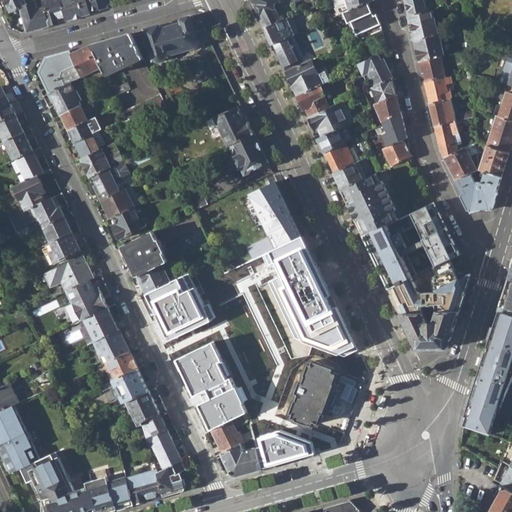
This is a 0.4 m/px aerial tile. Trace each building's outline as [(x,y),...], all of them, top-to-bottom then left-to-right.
[(5,0),(12,12),(20,8),(27,4),(36,0),(35,0),(26,0),(25,1),(24,0),(5,0)] [(36,0),(27,4),(20,8),(27,31),(51,24),(46,7),(39,9),(36,0)] [(45,0),(44,0),(46,7),(51,24),(68,20),(62,0),(45,0)] [(62,0),(68,20),(101,10),(98,0),(62,0)] [(98,0),(101,10),(109,8),(106,0),(98,0)] [(254,0),(254,4),(266,28),(281,21),(274,6),(275,3),(281,0),(254,0)] [(335,0),(342,14),(346,12),(371,1),(372,0),(335,0)] [(406,0),(410,16),(427,12),(423,0),(406,0)] [(380,20),(371,1),(346,12),(350,22),(352,21),(361,38),(382,28),(380,20)] [(410,16),(416,40),(437,35),(435,23),(433,11),(427,12),(410,16)] [(156,60),(160,62),(161,62),(166,60),(170,55),(197,46),(199,42),(196,35),(205,29),(201,21),(190,16),(145,29),(154,61),(156,60)] [(266,28),(274,44),(296,34),(288,18),(281,21),(266,28)] [(305,30),(296,34),(274,44),(285,68),(300,60),(294,49),(310,41),(305,30)] [(132,33),(93,44),(104,66),(105,70),(144,59),(132,33)] [(416,40),(421,61),(441,56),(444,56),(440,35),(437,35),(416,40)] [(93,44),(71,50),(79,66),(84,76),(104,66),(93,44)] [(41,70),(51,92),(66,85),(60,74),(62,70),(79,66),(71,50),(48,57),(41,70)] [(368,74),(374,87),(393,78),(382,53),(356,66),(362,76),(368,74)] [(421,61),(426,82),(445,78),(446,77),(441,56),(421,61)] [(287,72),(298,95),(320,85),(323,84),(312,61),(287,72)] [(142,73),(148,86),(155,83),(149,70),(142,73)] [(112,84),(118,97),(131,90),(125,78),(112,84)] [(372,88),(379,103),(398,95),(393,78),(374,87),(372,88)] [(426,82),(431,104),(452,99),(450,87),(447,87),(445,78),(426,82)] [(61,116),(62,115),(80,106),(82,105),(71,83),(66,85),(51,92),(61,116)] [(298,95),(309,119),(330,109),(324,96),(324,95),(320,85),(298,95)] [(495,116),(498,116),(511,120),(511,86),(509,86),(504,105),(501,105),(500,107),(498,106),(495,116)] [(0,121),(16,114),(8,98),(2,87),(0,87),(0,121)] [(125,112),(131,123),(166,106),(160,95),(125,112)] [(376,105),(383,121),(401,112),(398,95),(379,103),(376,105)] [(431,104),(436,127),(458,122),(456,114),(455,115),(452,99),(431,104)] [(309,119),(319,139),(339,129),(350,124),(341,103),(330,109),(309,119)] [(230,145),(232,144),(255,133),(241,105),(216,117),(220,126),(230,145)] [(62,115),(69,130),(87,121),(80,106),(62,115)] [(383,137),(388,148),(394,145),(404,140),(407,139),(401,112),(383,121),(388,132),(385,134),(383,137)] [(0,121),(0,127),(6,141),(25,132),(16,114),(0,121)] [(511,120),(498,116),(488,146),(510,153),(511,145),(511,120)] [(94,117),(88,121),(92,130),(99,126),(94,117)] [(208,121),(213,129),(220,126),(216,117),(208,121)] [(75,143),(77,142),(92,135),(94,134),(92,130),(88,121),(87,121),(69,130),(75,143)] [(436,127),(441,150),(445,158),(459,151),(458,146),(462,144),(458,122),(436,127)] [(319,139),(325,152),(345,143),(339,129),(319,139)] [(15,159),(17,158),(34,150),(25,132),(6,141),(15,159)] [(269,163),(255,133),(232,144),(237,155),(235,156),(241,168),(244,167),(246,174),(269,163)] [(77,142),(85,158),(100,150),(92,135),(77,142)] [(384,149),(389,166),(408,159),(411,157),(412,157),(411,154),(404,140),(394,145),(388,148),(384,149)] [(125,161),(126,161),(122,153),(116,142),(100,150),(85,158),(83,159),(92,177),(94,176),(111,168),(125,161)] [(325,152),(334,171),(355,162),(348,149),(345,143),(325,152)] [(445,158),(456,179),(472,172),(478,169),(471,154),(481,150),(481,148),(482,145),(477,143),(459,151),(445,158)] [(488,146),(482,145),(481,148),(487,149),(480,169),(486,171),(502,176),(510,153),(488,146)] [(353,146),(348,149),(355,162),(359,160),(353,146)] [(17,158),(27,181),(38,176),(42,174),(38,164),(40,163),(34,150),(17,158)] [(355,162),(363,179),(367,177),(359,160),(355,162)] [(111,168),(94,176),(99,185),(97,186),(103,200),(122,191),(125,189),(121,180),(130,176),(131,173),(125,161),(111,168)] [(334,171),(343,189),(363,179),(355,162),(334,171)] [(491,210),(502,176),(486,171),(483,181),(476,180),(472,172),(456,179),(472,212),(481,209),(491,210)] [(343,189),(365,236),(383,227),(398,220),(376,173),(367,177),(363,179),(343,189)] [(22,212),(26,210),(47,201),(41,189),(44,188),(38,176),(27,181),(11,189),(22,212)] [(131,187),(126,189),(135,207),(140,205),(131,187)] [(197,208),(209,202),(202,187),(190,193),(197,208)] [(102,201),(111,218),(135,207),(126,189),(125,189),(122,191),(103,200),(102,201)] [(45,227),(66,217),(60,206),(58,206),(53,197),(47,201),(26,210),(38,230),(45,227)] [(365,236),(376,259),(390,288),(411,277),(417,274),(407,253),(424,245),(434,266),(450,259),(460,254),(435,202),(408,215),(419,237),(403,245),(396,230),(386,234),(383,227),(365,236)] [(141,219),(135,207),(111,218),(120,239),(136,232),(132,223),(141,219)] [(158,230),(165,244),(203,226),(196,212),(158,230)] [(268,224),(279,247),(304,235),(293,212),(268,224)] [(45,227),(52,242),(73,232),(66,217),(45,227)] [(82,250),(73,232),(52,242),(56,249),(52,252),(57,262),(82,250)] [(125,247),(138,276),(162,264),(170,261),(155,232),(125,247)] [(312,253),(304,235),(279,247),(282,256),(280,260),(283,265),(287,266),(288,267),(291,274),(291,275),(310,266),(305,256),(312,253)] [(64,282),(68,290),(91,279),(94,277),(84,255),(46,273),(50,280),(52,282),(58,283),(64,282)] [(411,277),(390,288),(403,314),(425,313),(425,306),(438,305),(439,312),(459,311),(471,275),(470,273),(465,275),(465,273),(463,271),(461,270),(459,270),(456,271),(450,259),(434,266),(433,267),(436,274),(434,275),(434,291),(418,292),(411,277)] [(138,276),(147,293),(167,283),(171,281),(162,264),(138,276)] [(288,267),(287,266),(281,270),(284,277),(291,274),(288,267)] [(511,269),(498,311),(511,315),(511,269)] [(82,320),(85,319),(109,308),(99,286),(95,288),(91,279),(68,290),(82,320)] [(311,360),(305,376),(275,313),(226,337),(229,349),(247,341),(247,338),(253,335),(252,332),(272,323),(298,379),(298,381),(300,381),(297,392),(300,393),(297,401),(296,400),(295,402),(294,405),(292,410),(292,411),(251,423),(252,428),(255,437),(257,446),(264,468),(269,467),(267,460),(273,458),(272,454),(324,438),(328,426),(318,423),(321,414),(322,412),(323,413),(335,385),(333,384),(337,374),(333,372),(337,359),(346,355),(336,332),(348,327),(340,313),(329,318),(314,287),(280,303),(294,334),(300,332),(310,353),(312,354),(314,353),(316,357),(314,361),(311,360)] [(85,319),(96,341),(120,330),(109,308),(85,319)] [(429,321),(425,313),(403,314),(419,349),(448,349),(459,311),(439,312),(438,312),(435,320),(429,321)] [(511,315),(498,311),(467,408),(464,425),(502,438),(511,414),(511,315)] [(228,379),(199,392),(200,394),(202,393),(206,402),(237,387),(240,385),(245,402),(256,397),(264,394),(278,388),(281,398),(295,402),(296,400),(297,401),(300,393),(297,392),(300,381),(298,381),(298,379),(272,323),(252,332),(253,335),(247,338),(247,341),(229,349),(235,361),(226,366),(227,368),(224,370),(228,379)] [(105,363),(107,362),(130,351),(120,330),(96,341),(94,342),(105,363)] [(179,359),(196,394),(199,392),(228,379),(224,370),(220,363),(223,361),(226,366),(235,361),(229,349),(226,337),(179,359)] [(107,362),(115,380),(138,369),(130,351),(107,362)] [(124,398),(126,402),(149,391),(138,369),(115,380),(118,385),(112,388),(118,400),(124,398)] [(11,382),(0,387),(0,412),(14,405),(20,402),(11,382)] [(249,413),(237,387),(206,402),(201,404),(213,430),(232,420),(249,413)] [(143,422),(147,420),(160,413),(149,391),(126,402),(121,405),(123,408),(130,405),(140,425),(143,424),(143,422)] [(274,403),(292,410),(294,405),(264,394),(256,397),(258,398),(274,403)] [(274,403),(258,398),(254,409),(271,414),(274,403)] [(0,412),(0,464),(5,476),(15,471),(22,485),(28,483),(39,507),(40,511),(110,511),(135,505),(129,478),(128,477),(110,482),(109,477),(88,482),(89,487),(76,491),(59,457),(54,459),(51,454),(40,460),(14,405),(0,412)] [(147,420),(154,435),(168,428),(160,413),(147,420)] [(328,426),(345,432),(348,424),(321,414),(318,423),(328,426)] [(154,435),(147,420),(143,422),(143,424),(148,438),(154,435)] [(213,430),(224,452),(243,442),(255,437),(252,428),(242,433),(241,431),(238,432),(232,420),(213,430)] [(154,445),(165,469),(183,460),(168,428),(154,435),(148,438),(150,446),(154,445)] [(238,475),(264,468),(257,446),(246,449),(243,442),(224,452),(233,474),(238,475)] [(183,460),(165,469),(159,472),(166,496),(187,490),(188,485),(186,478),(185,479),(183,475),(182,472),(187,469),(183,460)] [(502,483),(504,484),(511,489),(511,465),(502,483)] [(104,468),(93,470),(94,477),(105,476),(104,468)] [(135,505),(166,496),(159,472),(158,470),(129,478),(135,505)] [(511,511),(511,489),(504,484),(502,486),(503,487),(489,511),(511,511)] [(359,511),(361,511),(350,500),(326,507),(326,511),(359,511)]
